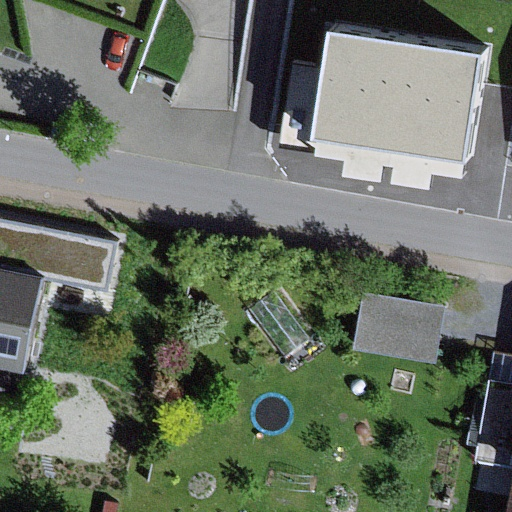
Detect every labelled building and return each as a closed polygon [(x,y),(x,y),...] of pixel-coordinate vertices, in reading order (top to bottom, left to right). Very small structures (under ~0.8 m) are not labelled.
[(494,42),(340,18),(333,64),(296,58),(286,120),(474,150),(477,150),(494,42)] [(474,150),(286,120),(284,134),(322,140),(321,148),(353,153),(350,168),(388,174),(390,159),(399,160),(397,176),(438,181),(440,168),(470,173),(474,150)] [(0,359),(30,366),(49,270),(0,260),(0,359)] [(440,359),(449,302),(366,288),(357,346),(440,359)] [(511,351),(497,349),(491,373),(511,377),(511,351)] [(511,511),(511,377),(491,373),(475,457),(511,464),(511,511)]
